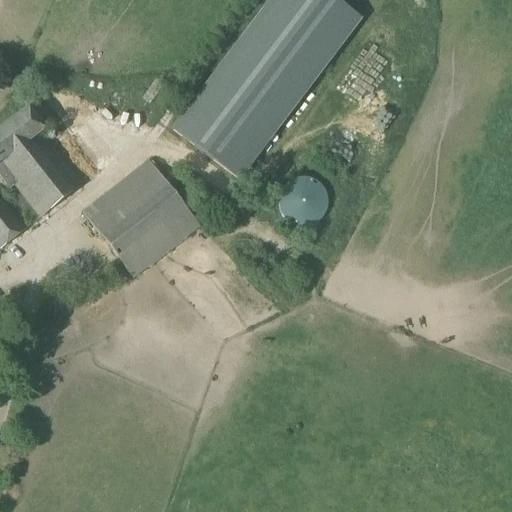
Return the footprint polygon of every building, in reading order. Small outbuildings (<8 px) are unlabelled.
[(324,0),(274,0),(177,136),(244,182),(358,21),(324,0)] [(43,132),(56,122),(36,95),(23,105),(27,110),(0,130),(0,179),(9,192),(14,188),(39,221),(82,186),(40,134),(43,131),(43,132)] [(133,281),(199,229),(148,162),(81,214),(133,281)] [(302,229),(304,229),(308,228),(310,227),(314,226),(316,225),(317,223),(319,222),(320,220),(322,219),(323,217),(324,215),(325,213),(325,211),(326,209),(326,207),(326,205),(326,202),(326,200),(325,198),(325,196),(324,194),(323,192),(322,191),(320,189),(319,187),(317,186),(316,185),(314,183),(312,182),(310,182),(308,181),(306,181),(304,180),(299,180),(295,181),(293,182),(291,182),(288,185),(286,186),(284,187),(283,189),(282,191),(280,192),(279,194),(279,196),(278,198),(278,200),(277,202),(277,205),(277,207),(278,209),(278,211),(279,213),(279,215),(280,217),(282,219),(283,220),(284,222),(286,223),(289,226),(291,227),(293,228),(295,228),(297,229),(302,229)] [(0,250),(25,231),(0,199),(0,250)]
